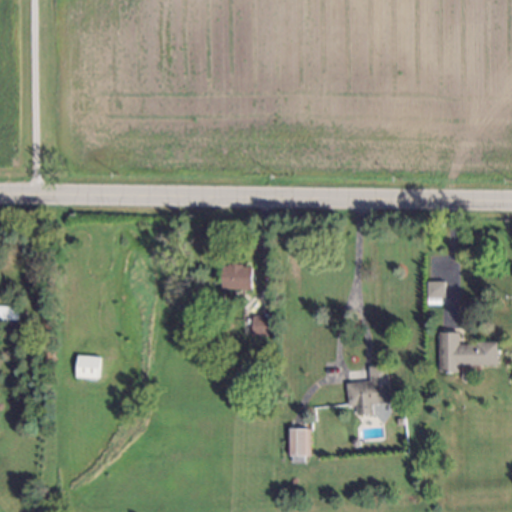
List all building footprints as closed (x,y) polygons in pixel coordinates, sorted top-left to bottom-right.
[(223,287),(223,266),(229,266),(229,261),(241,261),(241,265),(249,265),(249,287),(223,287)] [(426,279),(441,279),(441,294),(426,294),(426,279)] [(18,317),(0,315),(0,304),(19,306),(18,317)] [(273,316),(273,333),(252,333),(253,315),(273,316)] [(438,331),(457,331),(457,343),(474,344),(475,339),(494,340),(494,361),(456,361),(456,369),(438,369),(438,331)] [(268,348),(261,347),(261,342),(264,343),(264,337),(271,337),(271,343),(268,343),(268,348)] [(245,350),(249,347),(254,353),(249,356),(245,350)] [(78,357),(76,380),(99,382),(101,360),(78,357)] [(348,384),(372,381),(371,366),(389,364),(393,401),(350,405),(348,384)] [(289,430),(290,457),(311,458),(311,430),(289,430)] [(357,442),(353,443),(350,440),(350,435),(355,434),(358,437),(357,442)]
